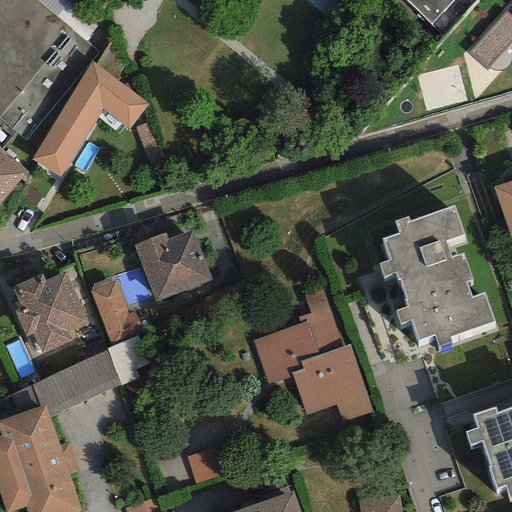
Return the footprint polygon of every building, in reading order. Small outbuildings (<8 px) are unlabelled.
[(96,51),(33,0),(0,0),(0,121),(23,141),(96,51)] [(405,0),(431,23),(451,0),(405,0)] [(511,0),(470,50),(493,70),(511,48),(511,0)] [(149,105),(91,62),(31,159),(60,178),(101,109),(129,129),(149,105)] [(0,203),(25,174),(0,152),(0,203)] [(511,181),(493,188),(511,239),(511,238),(511,181)] [(464,237),(453,207),(409,223),(408,218),(393,223),(398,235),(381,241),(388,262),(378,265),(382,277),(393,274),(396,282),(399,281),(406,300),(403,301),(405,307),(395,311),(400,325),(410,322),(418,343),(434,337),(438,348),(451,343),(449,339),(493,323),(483,295),(470,300),(464,284),(473,281),(463,254),(451,258),(445,243),(464,237)] [(163,234),(133,246),(156,303),(210,281),(190,229),(165,239),(163,234)] [(41,276),(11,288),(20,310),(15,312),(25,336),(33,333),(42,356),(71,343),(67,332),(87,323),(66,273),(43,282),(41,276)] [(114,282),(91,292),(111,342),(141,329),(134,311),(127,314),(114,282)] [(299,324),(252,340),(268,385),(292,376),(306,414),(335,404),(344,427),(375,416),(349,345),(343,347),(322,289),(304,296),(310,313),(297,318),(299,324)] [(10,394),(19,414),(44,405),(49,417),(118,385),(106,351),(10,394)] [(49,417),(44,405),(19,414),(0,419),(0,434),(0,436),(0,435),(0,498),(4,511),(10,511),(25,507),(26,511),(77,511),(81,511),(69,475),(77,473),(67,442),(58,445),(49,417)] [(495,407),(472,415),(477,428),(466,432),(470,445),(482,441),(491,466),(489,467),(496,488),(505,485),(509,497),(511,495),(511,406),(497,412),(495,407)] [(233,443),(185,458),(194,485),(242,470),(233,443)] [(298,511),(292,493),(236,511),(298,511)] [(400,511),(398,495),(358,501),(359,511),(400,511)] [(127,511),(157,511),(156,500),(126,505),(127,511)]
